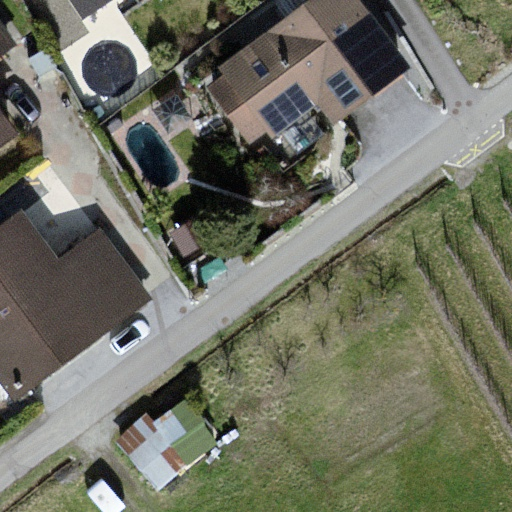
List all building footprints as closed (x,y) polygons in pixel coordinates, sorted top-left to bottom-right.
[(49,0),(67,28),(108,0),(49,0)] [(336,0),(299,0),(186,85),(239,154),(306,107),(331,125),(391,74),(336,0)] [(0,42),(0,142),(8,136),(0,123),(0,48),(3,46),(0,42)] [(5,220),(0,223),(0,399),(4,406),(138,306),(86,232),(42,267),(5,220)] [(187,386),(120,431),(155,482),(221,437),(187,386)]
